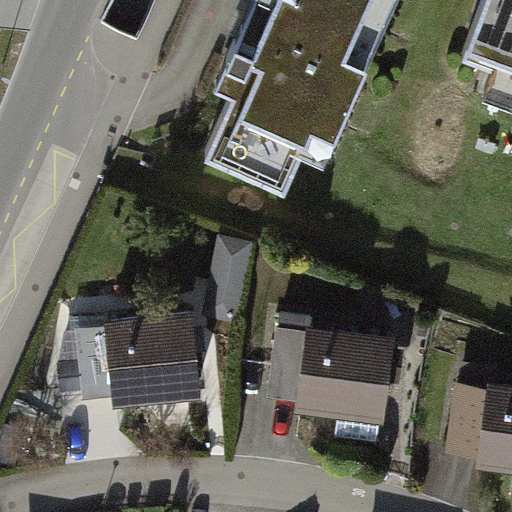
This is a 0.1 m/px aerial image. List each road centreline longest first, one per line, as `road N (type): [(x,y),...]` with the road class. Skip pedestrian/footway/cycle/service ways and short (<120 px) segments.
road 1 (residential): [(0,501),(149,478),(265,484),(394,511)]
road 2 (secondary): [(0,196),(85,0)]
